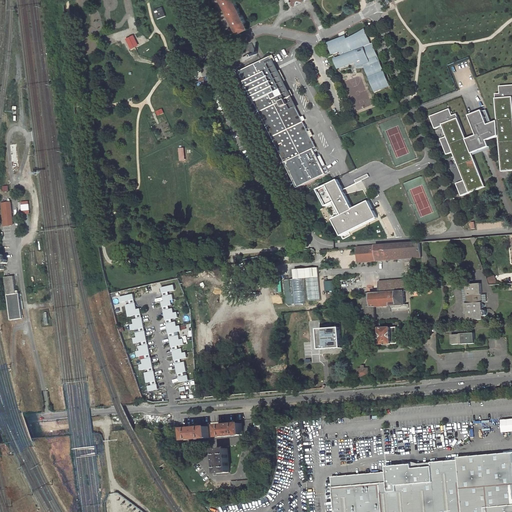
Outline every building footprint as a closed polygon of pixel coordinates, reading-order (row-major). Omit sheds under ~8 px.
[(222,0),(239,33),(249,28),(235,0),(222,0)] [(163,7),(154,11),(158,19),(166,16),(163,7)] [(352,37),(347,39),(348,41),(342,43),(340,38),(329,43),(333,54),(341,51),(342,56),(335,59),(339,68),(356,61),(355,60),(361,58),(363,64),(365,63),(366,66),(365,67),(369,75),(370,75),(371,78),(370,78),(375,91),(381,89),(381,88),(384,87),(384,88),(390,86),(385,72),(384,72),(382,70),(384,69),(380,61),(379,61),(377,57),(378,56),(374,46),(371,48),(369,45),(371,45),(365,29),(360,33),(356,35),(352,37)] [(134,35),(127,38),(131,48),(135,46),(138,45),(134,35)] [(254,45),(252,43),(246,46),(247,49),(250,47),(252,51),(255,52),(256,51),(254,45)] [(250,54),(243,58),(240,59),(242,62),(244,60),(245,60),(252,57),(254,55),(253,53),(250,54)] [(240,72),(286,163),(299,188),(327,174),(314,148),(317,147),(271,56),(265,59),(261,61),(240,72)] [(486,188),(473,155),(486,148),(485,146),(489,145),(487,141),(499,137),(502,172),(508,172),(511,171),(511,85),(500,87),(500,94),(496,94),(498,121),(494,123),(492,124),(487,110),(483,112),(483,111),(469,116),(478,137),(468,141),(458,116),(453,117),(451,110),(431,118),(436,131),(444,128),(448,138),(441,141),(448,157),(454,154),(465,182),(457,185),(462,198),(486,188)] [(222,100),(219,93),(212,97),(220,112),(231,106),(227,98),(222,100)] [(339,180),(319,190),(327,206),(336,202),(343,215),(334,219),(342,236),(378,217),(369,201),(354,208),(339,180)] [(11,202),(1,203),(4,226),(13,225),(11,202)] [(421,257),(420,242),(356,247),(358,258),(367,258),(367,262),(414,258),(421,257)] [(319,277),(318,268),(294,270),(294,280),(307,278),(319,277)] [(4,277),(6,295),(16,294),(13,276),(4,277)] [(319,277),(307,278),(308,301),(321,300),(319,277)] [(379,282),(380,293),(390,292),(405,291),(407,291),(406,281),(409,281),(409,279),(406,279),(379,282)] [(335,290),(334,280),(325,281),(325,290),(335,290)] [(468,314),(468,320),(484,319),(484,316),(486,316),(487,315),(487,311),(485,311),(485,308),(483,309),(483,305),(484,305),(485,305),(485,304),(485,303),(484,303),(483,303),(483,302),(483,294),(482,283),(467,284),(467,287),(467,303),(466,303),(466,314),(468,314)] [(175,290),(174,285),(162,287),(164,296),(169,296),(168,292),(175,290)] [(405,291),(390,292),(391,306),(405,305),(405,291)] [(380,293),(371,293),(371,301),(372,307),(375,307),(391,306),(390,292),(380,293)] [(371,293),(348,295),(348,302),(371,301),(371,293)] [(134,294),(120,297),(121,302),(130,300),(131,304),(135,303),(134,294)] [(165,301),(162,301),(164,307),(168,306),(171,305),(170,300),(174,299),(173,295),(169,296),(164,296),(165,301)] [(20,296),(8,297),(11,322),(23,321),(20,296)] [(137,309),(135,303),(131,304),(127,305),(129,316),(137,315),(138,318),(142,317),(141,308),(137,309)] [(168,306),(164,307),(167,320),(171,319),(179,317),(178,312),(172,313),(171,309),(169,309),(168,306)] [(140,328),(141,332),(145,331),(142,317),(138,318),(134,319),(135,324),(131,325),(132,329),(140,328)] [(167,320),(170,333),(174,332),(182,331),(181,326),(175,327),(174,322),(172,323),(171,319),(167,320)] [(321,349),(343,348),(342,327),(319,328),(321,349)] [(397,327),(380,328),(381,344),(398,343),(397,327)] [(144,345),(148,344),(145,331),(141,332),(137,333),(138,337),(134,338),(135,343),(143,341),(144,345)] [(170,333),(173,347),(177,346),(185,344),(184,339),(178,340),(177,335),(175,336),(174,332),(170,333)] [(462,344),(476,343),(475,333),(470,333),(462,334),(461,334),(452,335),(453,344),(461,343),(462,344)] [(147,358),(151,357),(148,344),(144,345),(140,346),(141,351),(137,351),(138,356),(146,355),(147,358)] [(175,360),(176,360),(180,359),(188,357),(187,352),(181,353),(180,349),(178,349),(177,346),(173,347),(175,360)] [(147,358),(143,359),(144,364),(140,365),(141,370),(149,368),(150,372),(154,371),(151,357),(147,358)] [(178,373),(179,373),(183,372),(187,371),(185,362),(181,363),(180,359),(176,360),(178,373)] [(359,369),(359,377),(369,376),(369,368),(365,369),(365,366),(362,367),(362,369),(359,369)] [(156,380),(154,371),(150,372),(146,373),(148,382),(152,381),(156,380)] [(180,382),(189,380),(188,375),(184,376),(183,372),(179,373),(180,382)] [(150,391),(158,389),(156,380),(152,381),(153,385),(149,386),(150,391)] [(242,424),(219,426),(219,437),(243,435),(242,424)] [(208,427),(185,429),(186,440),(209,438),(208,427)] [(218,473),(230,472),(228,449),(217,450),(218,473)] [(388,482),(333,487),(335,511),(511,511),(511,452),(458,457),(458,460),(432,462),(432,466),(412,468),(412,464),(386,466),(388,482)]
